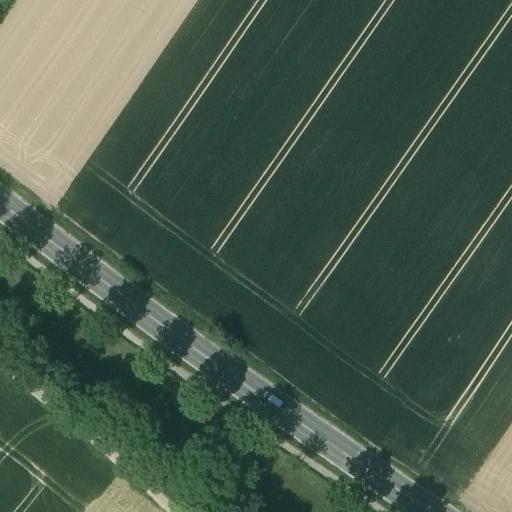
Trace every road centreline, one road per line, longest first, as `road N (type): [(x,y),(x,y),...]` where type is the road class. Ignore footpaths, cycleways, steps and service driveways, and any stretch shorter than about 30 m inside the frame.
road 1 (secondary): [(424,511),(0,205)]
road 2 (track): [(0,367),(171,511)]
